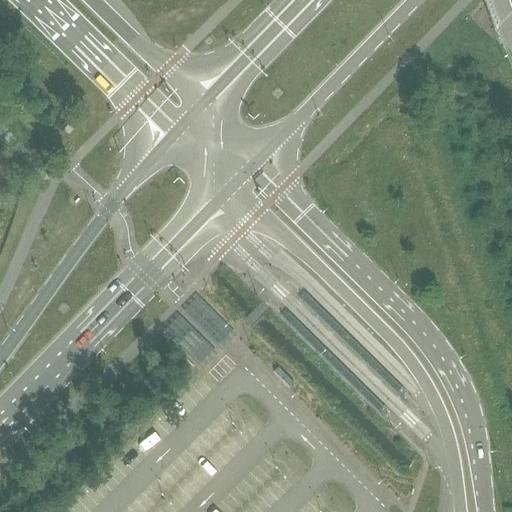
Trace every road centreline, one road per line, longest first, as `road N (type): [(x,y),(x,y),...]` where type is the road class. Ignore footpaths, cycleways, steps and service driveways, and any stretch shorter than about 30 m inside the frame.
road 1 (unclassified): [(486,511),(474,408),(437,340),(257,157)]
road 2 (unclassified): [(228,187),(419,370),(447,425),(460,511)]
road 3 (secondary): [(0,425),(228,187)]
road 4 (secondary): [(175,132),(109,205),(0,357)]
road 5 (secondary): [(257,157),(414,0)]
road 6 (motorway): [(35,0),(175,132)]
road 7 (motorway): [(201,104),(92,0)]
road 8 (secondary): [(302,0),(201,104)]
